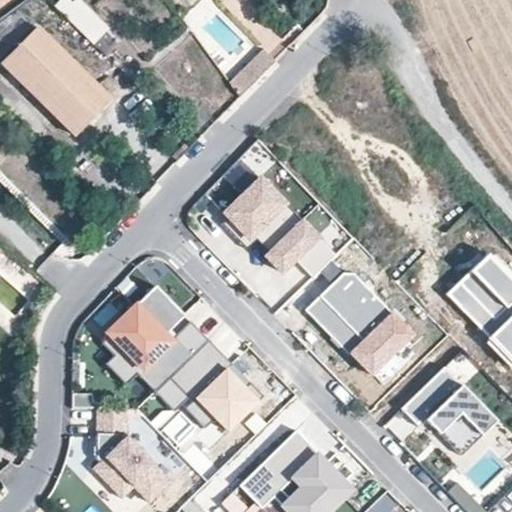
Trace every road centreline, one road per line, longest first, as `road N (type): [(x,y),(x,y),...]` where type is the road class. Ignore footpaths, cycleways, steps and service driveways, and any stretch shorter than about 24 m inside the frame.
road 1 (residential): [(438,511),(149,220)]
road 2 (residential): [(5,511),(39,476),(49,446),(67,310),(149,220)]
road 3 (residential): [(149,220),(357,0)]
road 4 (unclassified): [(370,0),(424,104),(511,218)]
